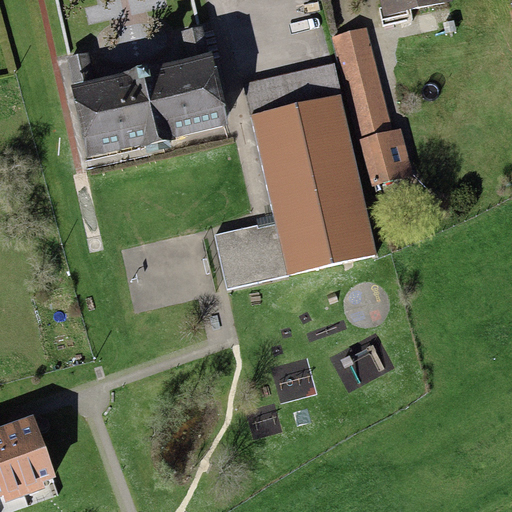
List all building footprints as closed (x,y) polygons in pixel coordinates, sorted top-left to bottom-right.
[(445,0),(377,0),(382,20),(446,6),(445,0)] [(360,36),(330,44),(358,146),(388,138),(360,36)] [(196,37),(179,40),(183,57),(200,54),(196,37)] [(84,62),(65,66),(70,87),(89,83),(84,62)] [(206,67),(72,97),(87,164),(221,134),(206,67)] [(249,122),(333,103),(326,70),(241,89),(249,122)] [(333,103),(249,122),(272,226),(285,280),(369,261),(333,103)] [(398,135),(388,138),(358,146),(370,190),(410,180),(398,135)] [(285,280),(272,226),(216,239),(228,293),(285,280)] [(29,429),(0,438),(0,508),(51,491),(29,429)]
